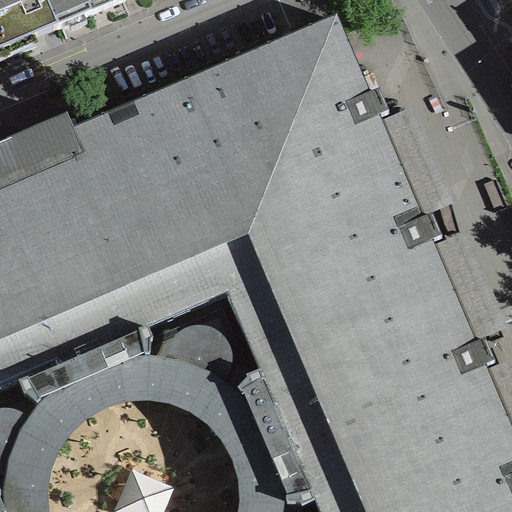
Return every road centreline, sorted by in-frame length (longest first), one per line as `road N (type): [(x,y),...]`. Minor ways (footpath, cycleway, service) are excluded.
road 1 (residential): [(0,93),(216,0)]
road 2 (residential): [(445,0),(511,105)]
